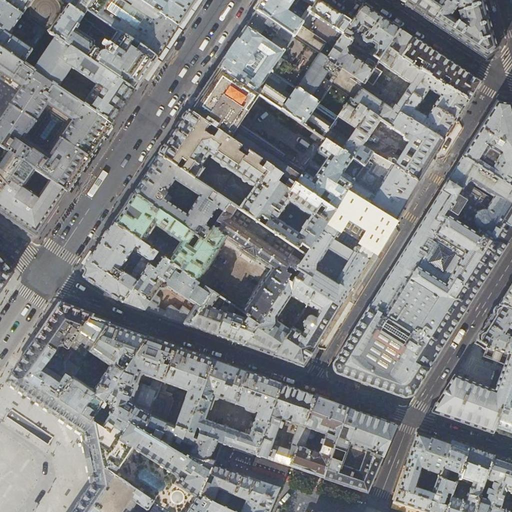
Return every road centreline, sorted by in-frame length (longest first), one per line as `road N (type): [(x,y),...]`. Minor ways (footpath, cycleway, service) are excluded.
road 1 (residential): [(495,79),(307,379)]
road 2 (tertiary): [(41,277),(226,0)]
road 3 (tertiary): [(307,379),(41,277)]
road 4 (residential): [(412,416),(511,257)]
road 5 (residential): [(376,0),(495,79)]
